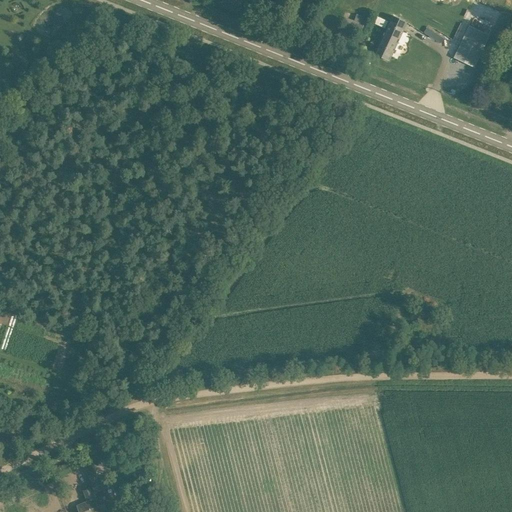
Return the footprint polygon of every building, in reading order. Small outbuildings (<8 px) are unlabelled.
[(219,0),(228,9),(238,0),(219,0)] [(392,15),(378,45),(374,54),(389,61),(407,22),(392,15)] [(361,32),(363,25),(354,22),(344,18),(342,25),(343,26),(349,28),(361,32)] [(454,57),(475,67),(490,35),(469,25),(454,57)] [(356,31),(341,26),(337,37),(352,43),(356,31)] [(67,463),(57,468),(60,477),(71,471),(67,463)] [(56,479),(60,477),(57,468),(52,471),(56,479)] [(116,511),(115,508),(118,506),(106,476),(98,479),(94,468),(87,471),(93,486),(83,490),(87,501),(76,505),(79,511),(116,511)] [(127,504),(133,501),(131,496),(124,499),(127,504)]
